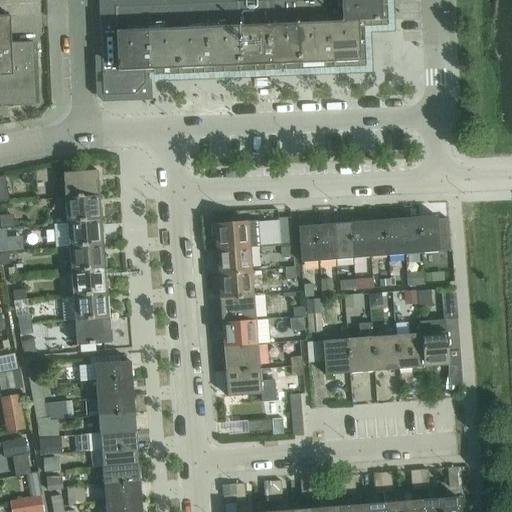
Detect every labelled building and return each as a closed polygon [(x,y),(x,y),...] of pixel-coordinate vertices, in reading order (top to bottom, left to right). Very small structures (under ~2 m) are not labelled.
[(169,70),(166,0),(99,0),(103,97),(135,96),(146,84),(145,71),(169,70)] [(166,0),(169,70),(178,70),(208,69),(238,68),(235,4),(236,4),(236,0),(166,0)] [(360,63),(358,22),(327,22),(326,0),(317,0),(295,1),(298,65),(360,63)] [(383,22),(381,0),(317,0),(326,0),(327,22),(358,22),(383,22)] [(298,65),(295,1),(236,4),(235,4),(238,68),(298,65)] [(0,76),(13,76),(12,45),(10,17),(0,17),(0,76)] [(0,107),(36,106),(33,44),(12,45),(13,76),(0,76),(0,107)] [(100,197),(98,172),(56,175),(57,188),(65,187),(66,199),(100,197)] [(0,203),(10,202),(5,177),(0,178),(0,203)] [(102,221),(100,197),(66,199),(68,224),(102,221)] [(440,253),(437,217),(419,219),(422,255),(440,253)] [(13,227),(11,218),(0,220),(2,229),(13,227)] [(293,244),(291,219),(278,220),(280,245),(293,244)] [(422,255),(419,219),(401,220),(404,256),(422,255)] [(404,256),(401,220),(384,221),(387,257),(404,256)] [(104,245),(102,221),(68,224),(70,247),(104,245)] [(387,257),(384,221),(366,223),(369,259),(387,257)] [(260,247),(258,222),(214,226),(216,250),(250,247),(260,247)] [(369,259),(366,223),(349,224),(352,260),(369,259)] [(352,260),(349,224),(333,225),(336,261),(352,260)] [(336,261),(333,225),(316,227),(319,263),(336,261)] [(319,263),(316,227),(299,228),(302,264),(319,263)] [(14,236),(0,238),(0,254),(9,253),(17,252),(14,236)] [(294,254),(293,244),(280,245),(281,255),(294,254)] [(105,270),(104,245),(70,247),(72,272),(105,270)] [(252,271),(250,247),(216,250),(218,274),(252,271)] [(11,265),(9,257),(9,253),(0,254),(0,259),(1,267),(11,265)] [(296,280),(294,267),(285,268),(286,281),(296,280)] [(107,295),(105,270),(72,272),(74,297),(107,295)] [(254,296),(252,271),(218,274),(220,299),(254,296)] [(423,273),(407,274),(407,286),(407,287),(424,286),(423,285),(423,273)] [(437,275),(425,276),(426,284),(438,283),(437,275)] [(332,292),(331,281),(321,282),(321,293),(332,292)] [(314,298),(313,285),(304,285),(305,298),(314,298)] [(25,298),(23,289),(13,291),(14,300),(25,298)] [(418,292),(404,293),(405,307),(419,306),(418,293),(418,292)] [(434,305),(433,292),(418,293),(419,306),(434,305)] [(109,320),(107,295),(74,297),(76,322),(109,320)] [(381,295),(370,296),(371,308),(383,307),(381,295)] [(256,321),(254,296),(220,299),(222,324),(256,321)] [(362,296),(343,297),(344,310),(363,309),(362,296)] [(323,338),(320,300),(306,301),(309,339),(323,338)] [(306,317),(305,307),(293,309),(294,318),(306,317)] [(30,326),(28,315),(17,316),(19,328),(30,326)] [(111,344),(109,320),(76,322),(77,347),(111,344)] [(460,352),(457,320),(445,321),(446,333),(421,335),(424,369),(449,367),(448,354),(460,352)] [(258,346),(256,321),(222,324),(224,349),(258,346)] [(373,373),(370,339),(369,324),(356,325),(357,340),(346,341),(349,375),(373,373)] [(301,337),(300,327),(288,327),(288,338),(301,337)] [(424,369),(421,335),(394,337),(397,371),(424,369)] [(397,371),(394,337),(370,339),(373,373),(397,371)] [(34,351),(32,340),(22,342),(24,353),(34,351)] [(349,375),(346,341),(323,342),(326,376),(349,375)] [(260,370),(258,346),(224,349),(226,373),(260,370)] [(449,355),(452,385),(464,384),(461,354),(449,355)] [(16,356),(0,358),(0,374),(19,371),(16,356)] [(302,367),(302,358),(291,359),(291,368),(302,367)] [(132,381),(131,363),(95,365),(96,383),(132,381)] [(303,376),(302,367),(291,368),(292,377),(303,376)] [(40,388),(37,369),(28,371),(31,389),(40,388)] [(270,381),(261,381),(260,370),(226,373),(228,398),(262,395),(271,394),(270,381)] [(0,375),(0,384),(2,392),(22,388),(19,372),(0,375)] [(134,398),(132,381),(96,383),(98,401),(134,398)] [(49,387),(40,388),(31,389),(34,407),(43,405),(42,399),(51,398),(49,387)] [(19,395),(0,398),(0,403),(6,433),(25,429),(19,395)] [(135,415),(134,398),(98,401),(99,418),(135,415)] [(46,419),(43,405),(34,407),(37,421),(46,419)] [(136,433),(135,415),(99,418),(100,436),(136,433)] [(283,419),(272,420),(247,422),(248,434),(273,432),(273,437),(284,436),(283,419)] [(51,440),(48,424),(37,426),(40,442),(51,440)] [(136,433),(100,436),(89,437),(90,454),(102,453),(138,450),(136,433)] [(4,443),(7,458),(29,454),(26,439),(4,443)] [(51,440),(40,442),(43,458),(63,456),(62,439),(60,440),(51,440)] [(139,466),(138,450),(102,453),(103,469),(139,466)] [(140,484),(139,466),(103,469),(104,486),(140,484)] [(458,487),(457,469),(448,469),(449,488),(458,487)] [(421,490),(419,471),(411,472),(412,491),(421,490)] [(430,490),(428,471),(419,471),(421,490),(430,490)] [(384,493),(383,474),(374,475),(376,494),(384,493)] [(393,492),(391,474),(383,474),(384,493),(393,492)] [(348,496),(346,477),(337,478),(339,497),(348,496)] [(356,495),(354,477),(346,477),(348,496),(356,495)] [(319,498),(318,479),(309,480),(311,499),(319,498)] [(311,499),(309,480),(301,481),(302,499),(311,499)] [(282,501),(281,482),(272,483),(274,502),(282,501)] [(274,502),(272,483),(264,484),(265,502),(274,502)] [(42,496),(40,484),(30,486),(32,498),(42,496)] [(142,500),(140,484),(104,486),(106,503),(142,500)] [(246,504),(244,485),(235,486),(236,505),(246,504)] [(61,507),(59,496),(50,498),(52,508),(61,507)] [(44,511),(44,497),(12,499),(13,511),(44,511)] [(460,511),(459,499),(440,501),(440,511),(460,511)] [(142,511),(142,500),(106,503),(106,511),(142,511)] [(440,511),(440,501),(422,502),(422,511),(440,511)] [(422,511),(422,502),(403,504),(404,511),(422,511)]
